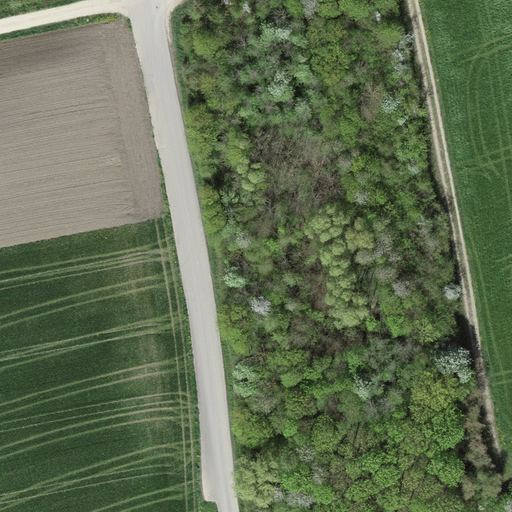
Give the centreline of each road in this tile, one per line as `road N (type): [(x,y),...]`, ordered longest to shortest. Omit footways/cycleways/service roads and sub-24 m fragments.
road 1 (track): [(148,2),(228,511)]
road 2 (track): [(401,0),(503,486)]
road 3 (track): [(148,2),(0,32)]
